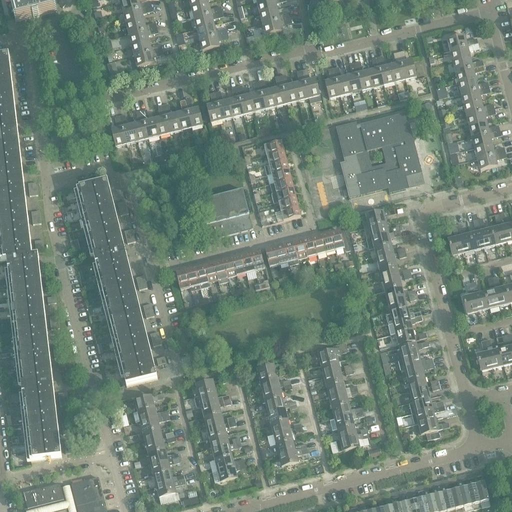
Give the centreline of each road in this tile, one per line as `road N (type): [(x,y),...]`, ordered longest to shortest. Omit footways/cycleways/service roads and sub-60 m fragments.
road 1 (residential): [(97,403),(44,182)]
road 2 (residential): [(97,403),(176,383),(151,271)]
road 3 (residential): [(151,271),(127,181),(102,168),(44,182)]
road 4 (residential): [(151,271),(312,229)]
road 5 (residential): [(438,281),(424,228),(430,212),(511,190)]
road 6 (residential): [(38,116),(183,83)]
road 7 (residential): [(331,486),(297,355)]
road 8 (residential): [(270,501),(237,370)]
road 9 (residential): [(394,470),(360,340)]
road 10 (residential): [(209,511),(179,394)]
